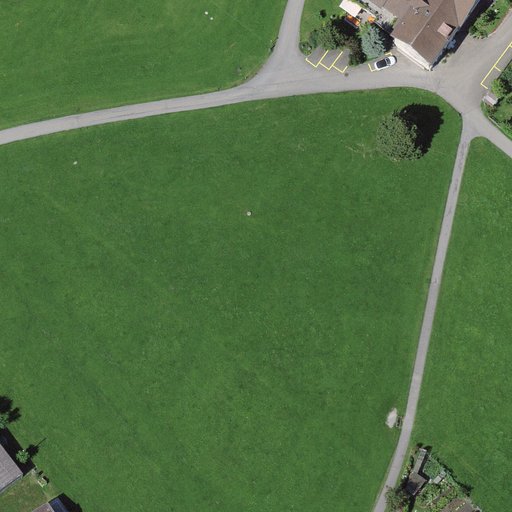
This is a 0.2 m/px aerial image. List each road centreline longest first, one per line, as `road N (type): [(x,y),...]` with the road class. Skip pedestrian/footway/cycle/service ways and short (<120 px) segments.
road 1 (unclassified): [(0,141),(275,88),(384,78),(430,81),(462,99),(477,124),(511,151)]
road 2 (track): [(383,511),(406,447),(465,138),(477,124)]
